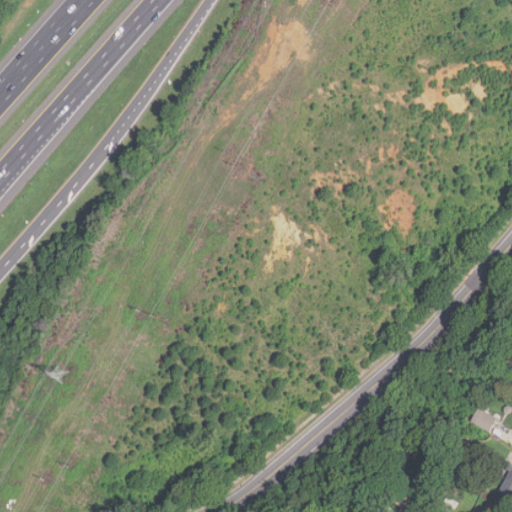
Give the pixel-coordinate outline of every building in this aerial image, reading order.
[(490,412),(482,407),(486,401),(494,406),(490,412)] [(491,433),(473,423),(481,409),(499,420),(491,433)] [(452,462),(452,443),(465,442),(465,462),(452,462)] [(405,466),(400,462),(408,451),(413,455),(405,466)] [(511,498),(501,492),(511,473),(504,469),(508,463),(511,465),(511,498)] [(424,502),(416,511),(408,511),(393,500),(403,486),(424,502)] [(459,505),(455,511),(445,504),(450,498),(459,505)] [(494,511),(489,511),(485,510),(489,503),(497,507),(494,511)]
